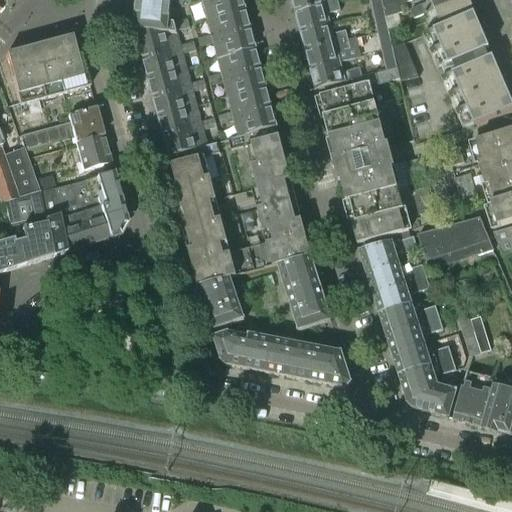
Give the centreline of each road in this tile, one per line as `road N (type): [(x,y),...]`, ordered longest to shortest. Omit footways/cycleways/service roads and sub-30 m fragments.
road 1 (residential): [(254,0),(294,63),(324,177),(320,246),(374,422)]
road 2 (residential): [(146,248),(82,7)]
road 3 (residential): [(146,248),(22,300),(11,363)]
road 4 (residential): [(374,422),(183,385)]
road 5 (residential): [(11,363),(183,385)]
road 6 (residential): [(511,459),(374,422)]
road 7 (residential): [(183,385),(146,248)]
